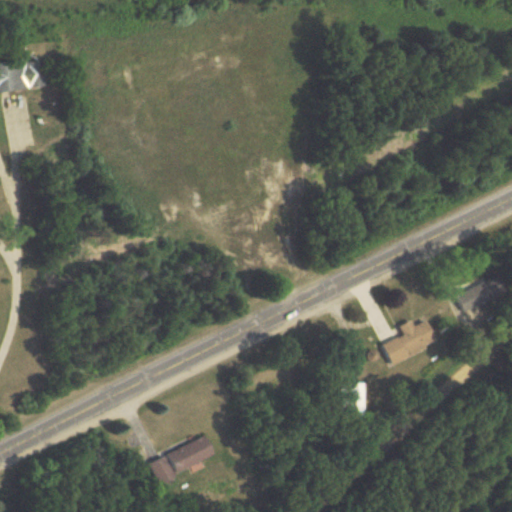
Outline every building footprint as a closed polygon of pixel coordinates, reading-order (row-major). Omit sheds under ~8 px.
[(0,88),(36,85),(33,54),(0,57),(0,88)] [(80,104),(89,102),(80,62),(72,64),(80,104)] [(451,294),(458,311),(496,295),(489,279),(451,294)] [(377,344),(386,364),(432,345),(420,316),(395,327),(398,335),(377,344)] [(336,417),(361,417),(361,383),(336,383),(336,417)] [(209,456),(201,436),(141,462),(150,482),(209,456)]
